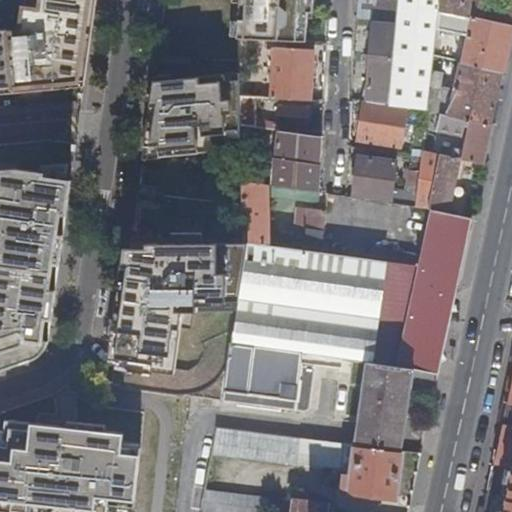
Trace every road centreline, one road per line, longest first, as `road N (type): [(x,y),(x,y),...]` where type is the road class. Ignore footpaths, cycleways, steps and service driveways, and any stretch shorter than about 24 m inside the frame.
road 1 (residential): [(130,0),(73,348),(44,380),(0,395)]
road 2 (primary): [(511,192),(444,511)]
